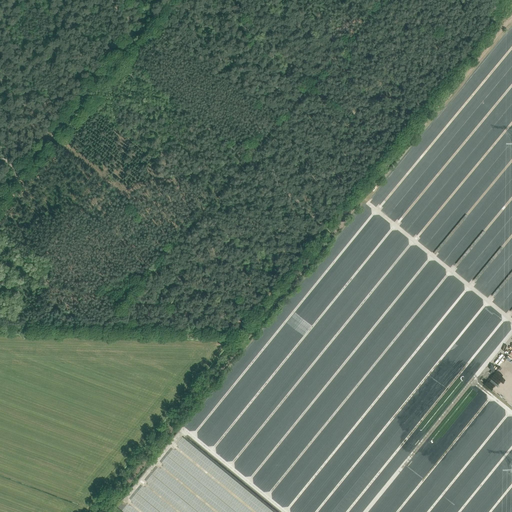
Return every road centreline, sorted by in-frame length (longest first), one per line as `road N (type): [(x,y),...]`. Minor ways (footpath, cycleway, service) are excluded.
road 1 (track): [(101,511),(333,233)]
road 2 (track): [(333,233),(116,58)]
road 3 (track): [(333,233),(511,19)]
road 4 (track): [(116,58),(20,174)]
